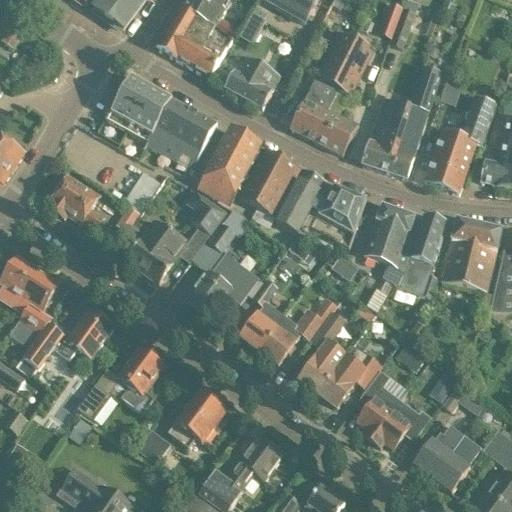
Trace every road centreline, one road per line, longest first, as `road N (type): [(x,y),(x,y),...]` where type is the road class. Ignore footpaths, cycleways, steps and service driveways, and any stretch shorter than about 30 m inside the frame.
road 1 (unclassified): [(405,511),(6,215)]
road 2 (residential): [(127,58),(356,185),(408,205),(511,220)]
road 3 (secondary): [(6,215),(83,91)]
